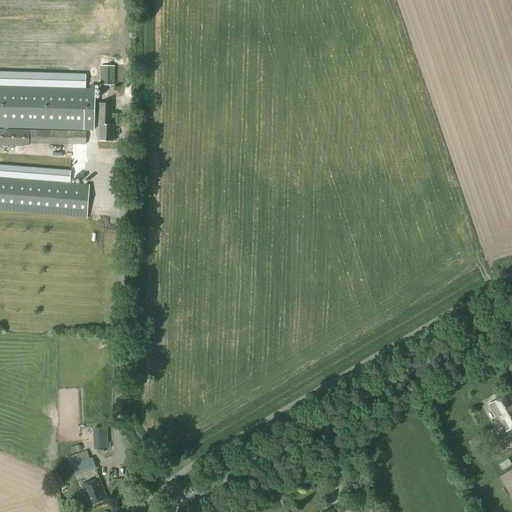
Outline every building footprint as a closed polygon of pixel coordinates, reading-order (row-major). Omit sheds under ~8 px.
[(100,85),(114,85),(114,66),(100,66),(100,85)] [(0,128),(93,130),(93,113),(93,88),(0,86),(0,128)] [(113,141),(113,125),(112,125),(112,103),(99,103),(98,115),(98,132),(99,132),(99,140),(113,141)] [(0,145),(28,146),(28,143),(29,130),(0,128),(0,145)] [(86,145),(86,131),(33,130),(32,158),(71,159),(71,144),(86,145)] [(22,161),(0,160),(0,168),(22,169),(22,161)] [(0,210),(87,217),(89,185),(0,177),(0,210)] [(504,432),(511,427),(511,396),(510,392),(488,404),(504,432)] [(86,450),(73,455),(76,464),(74,464),(78,476),(96,469),(92,458),(89,459),(86,450)] [(88,505),(106,499),(99,479),(81,485),(88,505)]
